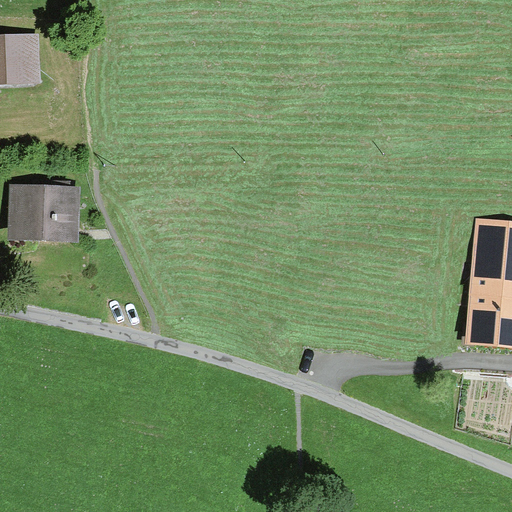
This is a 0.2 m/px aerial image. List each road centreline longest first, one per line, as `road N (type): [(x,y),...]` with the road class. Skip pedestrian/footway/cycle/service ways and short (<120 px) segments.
road 1 (unclassified): [(511,472),(296,383),(0,308)]
road 2 (track): [(511,363),(360,367),(335,374),(321,393)]
